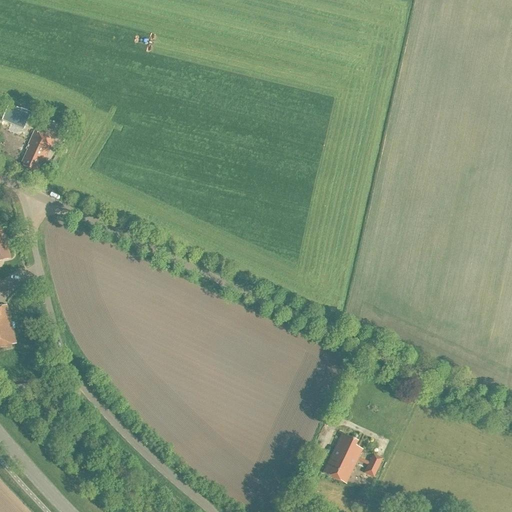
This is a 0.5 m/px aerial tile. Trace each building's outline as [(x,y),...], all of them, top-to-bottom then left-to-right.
[(43,164),(54,142),(34,132),(25,150),(27,151),(21,163),(24,164),(23,166),(36,173),(41,163),(43,164)] [(0,229),(0,262),(10,260),(5,238),(3,239),(0,229)] [(0,349),(16,346),(6,307),(0,308),(0,349)] [(356,444),(341,436),(322,476),(345,486),(357,461),(362,452),(354,448),(356,444)] [(382,461),(373,457),(368,466),(364,475),(373,479),(382,461)]
